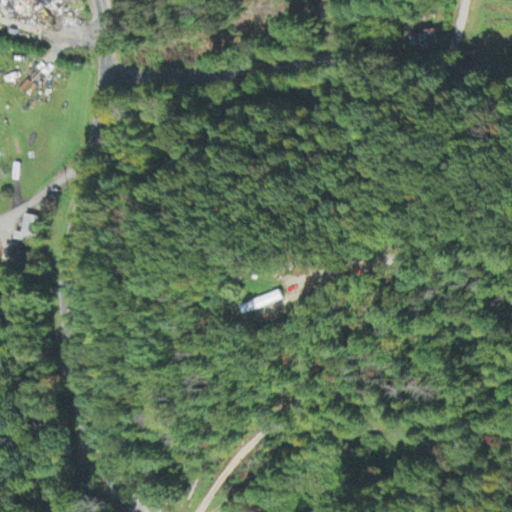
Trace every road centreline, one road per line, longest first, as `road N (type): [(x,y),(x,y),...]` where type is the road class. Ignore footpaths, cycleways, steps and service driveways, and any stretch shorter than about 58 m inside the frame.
road 1 (residential): [(141,511),(102,470),(73,381),(62,269),(102,68),(96,0)]
road 2 (residential): [(102,68),(194,77),(343,59),(511,70)]
